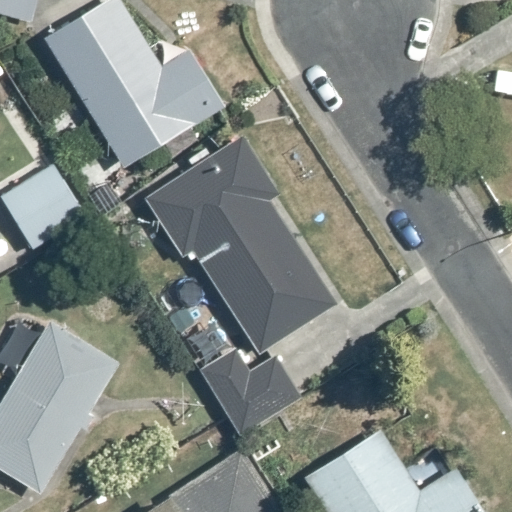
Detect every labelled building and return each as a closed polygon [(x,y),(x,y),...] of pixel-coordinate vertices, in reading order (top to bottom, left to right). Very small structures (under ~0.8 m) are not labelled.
[(0,0),(0,10),(35,20),(40,0),(0,0)] [(166,66),(125,0),(107,0),(50,35),(127,163),(229,102),(196,47),(166,66)] [(199,254),(253,337),(206,368),(246,431),(306,393),(275,345),(340,304),(262,183),(270,178),(242,133),(146,195),(188,261),(199,254)] [(88,213),(55,159),(3,191),(35,245),(88,213)] [(123,358),(48,320),(0,412),(0,464),(53,492),(123,358)] [(425,491),(384,426),(309,474),(332,511),(491,511),(462,467),(425,491)] [(281,511),(241,450),(145,511),(281,511)]
